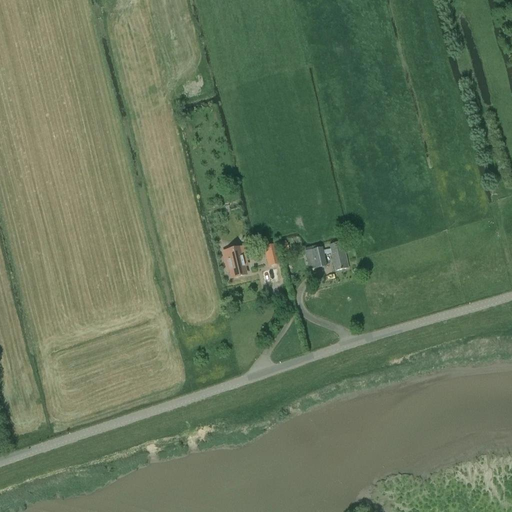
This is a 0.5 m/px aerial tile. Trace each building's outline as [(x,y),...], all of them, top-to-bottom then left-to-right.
[(330,250),(322,251),(323,255),(324,256),(331,254),(335,272),(348,269),(344,249),(343,250),(341,243),(329,246),(330,250)] [(286,244),(280,246),(283,257),(289,256),(286,244)] [(322,248),(311,251),(316,269),(326,266),(324,256),(323,255),(322,251),(322,248)] [(243,249),(223,254),(227,271),(230,270),(232,278),(246,275),(243,262),(246,262),(243,249)] [(276,251),(266,254),(269,266),(279,263),(276,251)]
